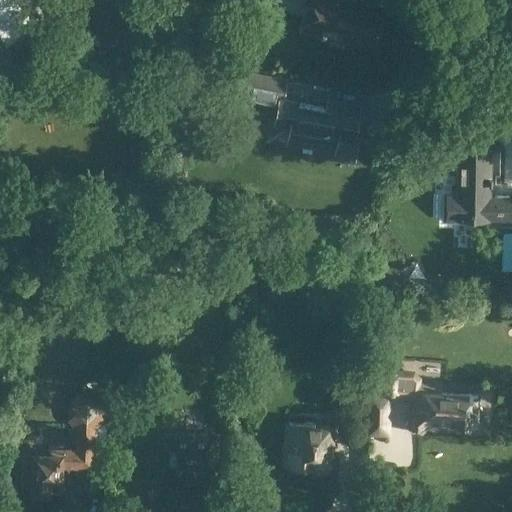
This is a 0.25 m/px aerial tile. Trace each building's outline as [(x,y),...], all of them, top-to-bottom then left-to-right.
[(0,0),(0,48),(4,54),(46,18),(30,0),(0,0)] [(345,37),(374,46),(382,17),(353,8),(355,2),(346,0),(344,0),(345,1),(342,0),(304,0),(304,2),(309,3),(303,25),(302,30),(331,38),(333,30),(346,34),(345,37)] [(280,99),(284,79),(240,70),(237,83),(256,111),(283,117),(302,145),(309,146),(322,147),(341,135),(342,128),(353,131),(356,114),(280,99)] [(511,195),(488,196),(488,184),(490,184),(491,150),(456,149),(456,195),(446,195),(446,220),(473,220),(473,213),(489,213),(489,221),(502,221),(502,224),(511,224),(511,195)] [(262,249),(249,249),(249,262),(262,262),(262,249)] [(21,282),(19,296),(40,300),(42,286),(21,282)] [(382,370),(380,394),(416,396),(415,408),(406,416),(407,418),(406,419),(404,424),(410,431),(416,430),(417,429),(419,431),(429,422),(474,425),(475,419),(477,419),(480,417),(481,408),(477,406),(470,405),(471,395),(430,392),(431,386),(419,385),(419,379),(413,372),(407,372),(382,370)] [(20,454),(19,472),(22,472),(21,488),(31,488),(31,493),(49,494),(49,492),(59,493),(60,467),(92,468),(93,429),(102,421),(102,404),(94,395),(77,394),(69,402),(68,419),(76,428),(75,451),(48,450),(48,454),(20,454)] [(367,425),(368,402),(340,401),(340,412),(339,424),(367,425)] [(292,442),(291,466),(328,467),(329,451),(331,451),(332,436),(330,436),(331,424),(312,422),(313,420),(305,419),(302,422),(287,422),(286,442),(292,442)] [(216,462),(218,462),(218,450),(216,450),(217,434),(207,434),(207,433),(175,432),(175,434),(165,433),(164,449),(162,449),(162,461),(164,461),(164,477),(182,478),(186,474),(186,473),(194,474),(198,478),(216,478),(216,462)]
